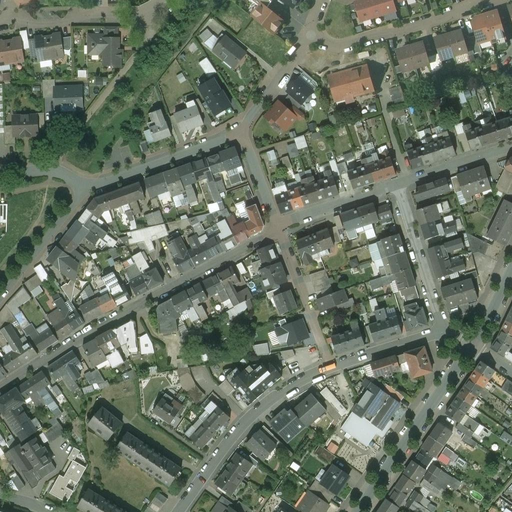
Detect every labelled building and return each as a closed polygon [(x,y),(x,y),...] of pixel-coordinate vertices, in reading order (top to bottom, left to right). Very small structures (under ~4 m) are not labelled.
[(272,3),(267,0),(250,0),(250,1),(259,8),(261,5),(267,10),(272,3)] [(279,0),(293,9),(295,6),(297,5),(300,2),(299,0),(279,0)] [(361,23),(372,19),(366,0),(365,0),(355,3),(355,5),(357,10),(361,23)] [(366,0),(372,19),(384,15),(379,0),(366,0)] [(379,0),(384,15),(396,12),(394,4),(392,0),(379,0)] [(267,10),(261,5),(259,8),(251,18),(273,35),(283,23),(267,10)] [(497,12),(484,17),(491,41),(492,43),(505,39),(497,12)] [(484,17),(475,19),(473,24),(476,36),(479,44),(491,41),(484,17)] [(118,28),(104,28),(104,39),(118,39),(118,28)] [(214,36),(208,30),(200,37),(206,44),(214,36)] [(461,32),(453,34),(453,35),(448,36),(454,57),(467,54),(468,53),(464,40),(461,32)] [(61,34),(53,35),(53,37),(48,38),(51,60),(64,58),(63,51),(61,39),(61,34)] [(104,39),(102,39),(99,36),(89,36),(89,46),(92,46),(92,49),(93,49),(93,55),(104,55),(104,66),(111,66),(114,68),(121,68),(121,60),(122,59),(122,51),(118,51),(119,39),(118,39),(104,39)] [(443,37),(434,40),(439,55),(441,61),(454,57),(448,36),(443,38),(443,37)] [(476,36),(470,39),(475,55),(482,53),(479,44),(476,36)] [(42,37),(35,38),(38,58),(39,62),(51,60),(48,38),(43,39),(42,37)] [(245,54),(225,37),(213,51),(225,61),(227,59),(235,66),(245,54)] [(71,38),(61,39),(63,51),(71,50),(71,38)] [(21,39),(13,40),(13,41),(8,42),(12,64),(24,62),(21,39)] [(475,55),(470,39),(464,40),(468,53),(467,54),(468,57),(475,55)] [(35,40),(28,41),(31,59),(38,58),(35,40)] [(8,42),(3,43),(3,41),(0,41),(0,66),(12,64),(8,42)] [(427,58),(423,43),(415,46),(415,47),(410,48),(416,69),(429,65),(427,58)] [(410,48),(405,50),(404,49),(396,51),(401,66),(403,73),(416,69),(410,48)] [(439,55),(433,56),(438,72),(444,70),(441,61),(439,55)] [(433,56),(427,58),(429,65),(431,73),(438,72),(433,56)] [(209,60),(202,65),(211,80),(198,88),(217,119),(233,109),(214,78),(219,75),(209,60)] [(367,67),(329,77),(335,102),(345,100),(346,105),(354,102),(353,98),(374,92),(367,67)] [(313,93),(298,79),(287,92),(290,95),(302,105),(305,102),(306,103),(309,103),(311,100),(311,97),(310,96),(313,93)] [(55,81),(43,81),(44,99),(55,99),(54,89),(55,89),(55,81)] [(400,87),(389,90),(394,107),(405,104),(400,87)] [(55,89),(54,89),(55,99),(55,111),(62,111),(62,113),(76,112),(76,110),(83,110),(82,88),(55,89)] [(302,105),(290,95),(286,99),(294,107),(298,110),(302,105)] [(464,95),(448,100),(452,112),(468,107),(464,95)] [(206,113),(199,100),(194,102),(197,107),(200,115),(206,113)] [(197,107),(194,102),(186,104),(189,111),(175,116),(181,133),(204,125),(200,115),(197,107)] [(289,112),(279,103),(265,118),(272,124),(275,121),(285,131),(296,119),(297,118),(289,112)] [(298,110),(294,107),(289,112),(297,118),(296,119),(299,122),(306,120),(304,116),(298,110)] [(403,110),(392,114),(394,120),(405,116),(403,110)] [(161,111),(149,116),(152,123),(156,122),(157,126),(165,123),(161,111)] [(216,128),(208,112),(201,115),(208,132),(216,128)] [(45,130),(44,114),(36,114),(36,117),(37,116),(38,130),(45,130)] [(494,115),(489,117),(490,118),(484,120),(487,127),(497,123),(494,115)] [(29,116),(21,116),(21,117),(13,117),(14,127),(14,137),(15,137),(22,136),(22,137),(30,137),(30,136),(38,136),(38,130),(37,116),(36,117),(29,117),(29,116)] [(374,119),(367,121),(369,127),(376,126),(374,119)] [(511,133),(507,120),(497,123),(503,140),(511,137),(511,133)] [(157,126),(150,129),(155,143),(172,137),(166,122),(165,123),(157,126)] [(497,123),(487,127),(492,144),(503,140),(497,123)] [(14,127),(5,127),(6,145),(15,145),(15,137),(14,137),(14,127)] [(481,128),(476,130),(482,147),(492,144),(487,127),(481,128)] [(466,133),(466,134),(471,151),(482,147),(476,130),(466,133)] [(298,149),(308,148),(306,136),(295,138),(296,144),(288,145),(290,158),(299,156),(298,149)] [(427,139),(421,141),(423,148),(429,146),(427,139)] [(444,141),(439,143),(445,160),(456,156),(451,139),(450,139),(444,141)] [(445,160),(439,143),(435,144),(429,146),(435,163),(445,160)] [(435,163),(429,146),(423,148),(419,149),(424,167),(435,163)] [(408,153),(414,170),(424,167),(419,149),(414,151),(408,153)] [(274,151),(260,156),(263,163),(276,159),(274,151)] [(231,152),(220,155),(226,171),(241,165),(237,153),(231,152)] [(377,154),(372,156),(372,157),(373,157),(375,164),(380,163),(377,154)] [(220,155),(207,160),(213,175),(226,171),(220,155)] [(288,157),(281,159),(285,170),(292,168),(288,157)] [(385,161),(380,163),(386,180),(396,176),(391,159),(390,159),(385,161)] [(207,160),(191,166),(196,181),(213,175),(207,160)] [(375,164),(370,166),(375,183),(386,180),(380,163),(375,164)] [(191,166),(178,171),(185,192),(190,204),(197,202),(192,189),(190,190),(188,184),(197,182),(196,181),(191,166)] [(337,166),(331,168),(335,179),(340,177),(337,166)] [(364,168),(359,170),(365,187),(375,183),(370,166),(364,168)] [(485,168),(475,171),(482,191),(491,188),(485,168)] [(349,173),(348,174),(353,190),(365,187),(359,170),(354,172),(349,173)] [(178,171),(164,175),(169,190),(172,197),(178,195),(185,192),(178,171)] [(475,171),(466,174),(473,194),(482,191),(475,171)] [(511,174),(506,172),(505,171),(502,177),(511,182),(511,174)] [(234,172),(227,175),(229,182),(236,180),(234,172)] [(243,182),(248,181),(245,172),(240,174),(243,182)] [(466,174),(457,177),(462,191),(464,197),(473,194),(466,174)] [(164,175),(145,182),(150,198),(158,195),(158,194),(169,190),(164,175)] [(220,177),(214,179),(216,187),(223,184),(220,177)] [(457,177),(451,179),(456,195),(460,193),(460,192),(462,191),(457,177)] [(511,183),(511,182),(502,177),(496,190),(506,195),(509,189),(511,183)] [(313,178),(307,180),(309,186),(315,184),(313,178)] [(214,179),(207,182),(210,189),(216,187),(214,179)] [(327,181),(320,183),(325,200),(338,195),(333,179),(332,179),(327,181)] [(445,181),(420,190),(423,200),(449,192),(445,181)] [(325,200),(320,183),(315,184),(309,186),(314,203),(325,200)] [(140,184),(123,190),(129,204),(136,201),(145,198),(140,184)] [(304,188),(299,190),(304,207),(314,203),(309,186),(304,188)] [(278,189),(273,191),(276,198),(281,196),(278,189)] [(123,190),(106,196),(111,210),(122,207),(129,204),(123,190)] [(169,190),(158,194),(158,195),(163,208),(168,206),(169,207),(171,206),(171,205),(175,204),(172,197),(169,190)] [(304,207),(299,190),(288,193),(294,210),(304,207)] [(185,192),(178,195),(182,207),(190,204),(185,192)] [(281,196),(276,198),(282,214),(294,210),(288,193),(281,196)] [(106,196),(95,200),(88,210),(100,218),(102,216),(105,213),(109,211),(111,210),(106,196)] [(136,201),(129,204),(131,212),(133,217),(141,214),(136,201)] [(497,220),(511,227),(511,204),(506,202),(497,220)] [(448,203),(416,213),(421,226),(436,221),(435,217),(439,215),(439,214),(450,211),(448,203)] [(129,204),(122,207),(125,215),(127,214),(131,212),(129,204)] [(256,205),(245,209),(250,221),(244,224),(251,238),(263,232),(265,227),(256,205)] [(373,205),(358,210),(363,227),(371,224),(379,222),(375,210),(373,205)] [(389,206),(375,210),(379,222),(393,217),(389,206)] [(100,218),(88,210),(78,222),(90,231),(95,225),(100,218)] [(363,227),(358,210),(341,216),(347,232),(355,230),(363,227)] [(109,211),(105,213),(102,216),(107,224),(113,222),(109,211)] [(164,225),(159,211),(153,213),(157,226),(164,225)] [(133,217),(131,212),(127,214),(131,227),(128,228),(128,233),(131,232),(138,231),(133,217)] [(153,213),(145,216),(150,228),(157,226),(153,213)] [(209,221),(208,214),(180,221),(182,228),(209,221)] [(342,228),(339,216),(334,218),(337,227),(338,230),(342,228)] [(436,221),(421,226),(425,241),(457,231),(452,216),(444,219),(446,225),(442,226),(442,225),(438,226),(436,221)] [(233,217),(225,222),(230,230),(238,226),(233,217)] [(511,232),(511,227),(497,220),(488,239),(495,242),(505,247),(511,232)] [(90,231),(78,222),(69,235),(80,244),(85,237),(90,231)] [(225,222),(218,225),(223,234),(230,230),(225,222)] [(238,226),(230,230),(238,245),(251,238),(244,224),(238,226)] [(107,234),(95,225),(90,231),(108,244),(114,248),(117,243),(107,235),(107,234)] [(337,227),(328,230),(335,247),(342,244),(338,230),(337,227)] [(138,231),(131,232),(132,237),(129,238),(130,246),(144,243),(150,254),(155,251),(146,229),(138,231)] [(238,245),(230,230),(223,234),(217,237),(225,252),(238,245)] [(328,230),(312,236),(321,258),(329,254),(327,250),(335,247),(328,230)] [(355,230),(347,232),(350,240),(357,237),(355,230)] [(90,231),(85,237),(92,242),(96,245),(102,251),(108,244),(90,231)] [(204,232),(196,236),(201,245),(209,241),(204,232)] [(481,241),(467,235),(472,255),(479,253),(481,241)] [(79,245),(68,236),(59,248),(70,257),(75,251),(79,245)] [(196,236),(189,240),(194,249),(201,245),(196,236)] [(321,258),(312,236),(296,243),(303,259),(311,256),(313,261),(321,258)] [(399,236),(381,241),(387,258),(404,253),(399,236)] [(180,238),(173,241),(177,248),(179,247),(181,252),(184,254),(188,252),(180,238)] [(209,241),(201,245),(209,260),(222,253),(215,238),(209,241)] [(461,239),(444,245),(447,254),(448,254),(464,249),(461,239)] [(387,258),(381,241),(376,243),(382,260),(387,258)] [(490,246),(481,241),(479,253),(485,257),(490,246)] [(505,247),(495,242),(493,247),(496,249),(503,252),(505,247)] [(194,249),(188,252),(196,266),(209,260),(201,245),(194,249)] [(272,245),(258,250),(261,260),(264,269),(279,263),(272,245)] [(444,245),(428,250),(433,265),(449,260),(447,254),(444,245)] [(493,247),(490,246),(485,257),(491,260),(496,249),(493,247)] [(70,257),(59,248),(49,261),(72,279),(76,282),(80,265),(70,257)] [(116,249),(109,251),(113,259),(120,256),(116,249)] [(496,249),(491,260),(497,263),(503,252),(496,249)] [(85,259),(75,251),(70,257),(80,265),(85,259)] [(184,254),(174,260),(181,274),(196,266),(188,252),(184,254)] [(387,258),(382,260),(384,268),(387,277),(394,275),(410,270),(404,253),(387,258)] [(141,254),(133,258),(136,264),(144,260),(141,254)] [(311,256),(303,259),(306,266),(313,263),(313,261),(311,256)] [(144,260),(136,264),(141,272),(149,268),(144,260)] [(261,260),(246,266),(251,277),(257,275),(255,269),(256,269),(258,272),(265,269),(264,269),(261,260)] [(449,260),(433,265),(438,279),(454,274),(451,266),(449,260)] [(463,262),(451,266),(454,274),(466,270),(463,262)] [(279,263),(264,269),(265,269),(267,276),(271,287),(286,281),(279,263)] [(136,264),(126,269),(132,282),(130,283),(129,283),(136,296),(136,297),(150,290),(143,276),(143,277),(140,272),(141,272),(136,264)] [(51,279),(41,265),(34,270),(38,275),(44,284),(51,279)] [(231,268),(217,275),(225,290),(232,286),(239,282),(231,268)] [(384,268),(379,270),(382,278),(387,277),(384,268)] [(267,276),(265,269),(258,272),(260,279),(267,276)] [(156,270),(143,276),(150,290),(164,283),(156,270)] [(325,270),(310,276),(312,282),(323,279),(328,277),(325,270)] [(410,270),(394,275),(397,282),(396,282),(399,292),(400,292),(409,289),(415,287),(410,270)] [(476,272),(465,275),(467,281),(472,280),(472,281),(478,279),(476,272)] [(103,279),(110,293),(120,288),(117,283),(118,282),(114,273),(103,279)] [(38,275),(29,282),(34,290),(44,284),(38,275)] [(217,275),(203,283),(210,297),(218,293),(225,290),(217,275)] [(387,277),(382,278),(385,287),(393,284),(393,283),(396,282),(397,282),(394,275),(387,277)] [(332,288),(328,277),(323,279),(327,290),(332,288)] [(382,278),(370,282),(373,292),(379,290),(379,289),(385,287),(382,278)] [(72,279),(68,284),(67,284),(61,287),(72,303),(76,282),(72,279)] [(323,279),(312,282),(316,294),(327,290),(323,279)] [(467,281),(441,290),(448,310),(478,300),(472,281),(472,280),(467,281)] [(199,285),(185,292),(193,307),(196,305),(207,299),(199,285)] [(120,288),(110,293),(117,307),(130,300),(123,286),(120,288)] [(237,295),(232,286),(225,290),(229,299),(233,306),(239,303),(241,302),(243,305),(245,303),(240,293),(237,295)] [(23,287),(6,306),(14,317),(21,312),(18,308),(31,299),(23,287)] [(101,294),(97,287),(92,290),(95,297),(101,294)] [(266,293),(268,300),(275,298),(275,297),(281,294),(279,289),(266,293)] [(409,289),(400,292),(402,299),(411,296),(409,289)] [(92,290),(87,293),(88,295),(86,296),(88,299),(89,298),(90,300),(95,297),(92,290)] [(225,290),(218,293),(222,302),(229,299),(225,290)] [(281,294),(275,297),(275,298),(278,306),(277,307),(280,315),(296,309),(290,291),(281,294)] [(343,291),(334,294),(317,300),(321,311),(337,305),(347,302),(347,301),(343,291)] [(185,292),(172,300),(179,314),(185,311),(193,307),(185,292)] [(110,293),(97,300),(104,314),(117,307),(110,293)] [(352,299),(347,301),(347,302),(337,305),(339,311),(340,311),(354,306),(355,306),(352,299)] [(97,300),(82,308),(89,322),(104,314),(97,300)] [(172,300),(160,306),(158,310),(161,334),(178,332),(177,320),(181,318),(179,314),(172,300)] [(239,303),(233,306),(236,311),(241,308),(239,303)] [(201,307),(198,308),(196,305),(193,307),(200,322),(207,318),(201,307)] [(417,305),(404,309),(412,332),(428,326),(422,309),(419,311),(417,305)] [(6,306),(0,313),(0,330),(0,331),(9,325),(10,326),(17,322),(14,317),(6,306)] [(200,322),(193,307),(185,311),(187,314),(188,314),(194,325),(200,322)] [(67,309),(62,313),(65,318),(71,315),(67,309)] [(71,315),(65,318),(74,331),(85,324),(77,311),(71,315)] [(30,326),(21,312),(14,317),(17,322),(27,337),(30,336),(30,335),(36,331),(32,325),(30,326)] [(62,313),(55,317),(59,322),(65,318),(62,313)] [(299,316),(284,322),(286,326),(292,341),(293,340),(294,343),(301,340),(300,338),(306,336),(299,316)] [(59,322),(53,326),(62,339),(74,331),(65,318),(59,322)] [(397,319),(383,323),(388,339),(402,335),(397,319)] [(132,321),(113,331),(121,345),(122,347),(128,344),(128,347),(127,348),(130,355),(138,354),(135,322),(132,321)] [(360,329),(357,322),(350,324),(353,332),(346,334),(351,351),(365,346),(360,329)] [(511,325),(506,322),(501,332),(511,336),(511,325)] [(383,323),(369,327),(374,343),(388,339),(383,323)] [(10,326),(9,325),(0,331),(14,352),(21,347),(18,343),(20,342),(10,326)] [(286,326),(281,327),(284,334),(277,336),(281,345),(292,341),(286,326)] [(337,328),(329,331),(332,338),(339,336),(337,328)] [(51,329),(40,337),(36,331),(30,335),(30,336),(41,353),(58,341),(51,329)] [(0,331),(0,330),(0,344),(7,356),(14,352),(0,331)] [(113,331),(97,340),(105,354),(121,345),(113,331)] [(193,344),(187,331),(181,334),(182,337),(180,338),(185,348),(191,345),(193,344)] [(511,345),(511,336),(501,332),(497,340),(510,349),(511,346),(511,345)] [(351,351),(346,334),(339,336),(332,338),(333,344),(331,345),(333,350),(335,349),(337,355),(351,351)] [(148,335),(140,339),(142,355),(155,354),(153,345),(148,335)] [(105,354),(97,340),(83,347),(94,368),(108,360),(107,358),(105,354)] [(510,349),(497,340),(491,349),(504,358),(508,352),(510,349)] [(21,347),(14,352),(23,365),(38,355),(29,342),(21,347)] [(257,356),(270,354),(269,343),(256,345),(257,356)] [(424,348),(405,355),(413,378),(432,372),(424,348)] [(312,349),(282,353),(284,367),(285,367),(285,369),(292,368),(291,366),(314,362),(312,349)] [(119,351),(107,358),(108,360),(113,369),(124,363),(119,351)] [(7,356),(0,360),(0,362),(8,375),(23,365),(14,352),(7,356)] [(73,352),(61,361),(69,373),(75,369),(81,365),(73,352)] [(269,355),(258,356),(260,367),(271,365),(269,355)] [(396,357),(372,365),(375,377),(375,378),(399,370),(396,357)] [(61,361),(48,369),(56,381),(62,377),(69,373),(61,361)] [(0,379),(8,375),(0,362),(0,379)] [(494,371),(482,363),(476,371),(488,380),(494,371)] [(189,368),(177,371),(178,377),(190,374),(189,368)] [(80,378),(75,369),(69,373),(73,378),(75,381),(80,378)] [(105,383),(98,370),(91,374),(97,385),(105,383)] [(488,380),(476,371),(469,380),(482,389),(488,380)] [(42,373),(30,381),(38,393),(44,389),(50,385),(42,373)] [(69,373),(62,377),(66,383),(73,378),(69,373)] [(190,374),(178,377),(180,384),(192,380),(190,374)] [(375,378),(375,377),(375,378),(376,379),(372,385),(400,404),(404,398),(375,378)] [(73,378),(66,383),(72,392),(75,389),(81,397),(84,395),(75,381),(73,378)] [(192,380),(180,384),(183,390),(194,384),(192,380)] [(226,392),(232,386),(226,380),(220,386),(226,392)] [(368,389),(372,385),(366,380),(362,385),(368,389)] [(482,389),(469,380),(464,388),(477,397),(482,389)] [(30,381),(16,390),(24,402),(30,398),(38,393),(30,381)] [(261,394),(249,381),(234,395),(245,408),(261,394)] [(194,384),(183,390),(187,395),(197,388),(194,384)] [(372,385),(368,389),(353,412),(380,429),(386,420),(388,421),(400,404),(372,385)] [(63,394),(57,386),(52,390),(58,398),(63,394)] [(197,388),(187,395),(191,400),(201,392),(197,388)] [(477,397),(464,388),(458,397),(471,406),(477,397)] [(44,389),(38,393),(46,404),(52,413),(57,409),(58,409),(44,389)] [(16,390),(0,400),(0,409),(5,417),(5,416),(20,407),(25,403),(24,402),(16,390)] [(347,413),(326,390),(321,394),(327,401),(342,418),(347,413)] [(205,396),(201,392),(191,400),(196,405),(205,396)] [(38,393),(30,398),(38,410),(46,404),(38,393)] [(174,401),(166,395),(162,400),(171,406),(174,401)] [(312,395),(292,411),(307,427),(326,412),(327,411),(321,405),(312,395)] [(471,406),(458,397),(452,406),(465,415),(471,406)] [(162,400),(153,413),(162,419),(171,406),(162,400)] [(183,407),(174,401),(171,406),(180,412),(183,407)] [(342,418),(327,401),(321,405),(327,411),(326,412),(336,423),(342,418)] [(211,402),(205,410),(207,411),(211,415),(218,408),(211,402)] [(121,420),(102,404),(87,421),(107,437),(121,420)] [(171,406),(162,419),(171,425),(180,412),(171,406)] [(465,415),(452,406),(446,414),(459,423),(465,415)] [(39,435),(20,407),(5,416),(14,430),(15,430),(22,440),(24,441),(27,439),(28,441),(39,435)] [(467,415),(475,419),(479,411),(471,407),(467,415)] [(229,419),(218,408),(211,415),(223,426),(229,419)] [(57,409),(52,413),(57,419),(62,416),(57,409)] [(207,411),(199,419),(204,423),(211,415),(207,411)] [(292,411),(288,415),(284,411),(271,423),(274,427),(288,441),(305,426),(307,427),(292,411)] [(380,429),(353,412),(341,429),(367,447),(380,429)] [(223,426),(211,415),(204,423),(216,434),(223,426)] [(483,421),(477,416),(473,421),(480,425),(483,421)] [(199,419),(193,427),(197,431),(204,423),(199,419)] [(480,425),(473,421),(470,425),(477,430),(480,425)] [(216,434),(204,423),(197,431),(209,441),(216,434)] [(60,424),(45,434),(49,441),(51,439),(54,444),(68,436),(60,424)] [(453,432),(440,424),(430,437),(443,446),(453,432)] [(193,427),(185,435),(190,439),(197,431),(193,427)] [(126,429),(114,448),(142,467),(155,447),(126,429)] [(197,431),(190,439),(201,449),(209,441),(197,431)] [(269,441),(260,431),(246,445),(263,462),(275,449),(276,448),(277,448),(269,441)] [(511,435),(505,431),(500,438),(511,445),(511,444),(511,435)] [(282,445),(273,436),(269,441),(277,448),(276,448),(277,450),(282,445)] [(443,446),(430,437),(422,450),(433,458),(435,458),(443,446)] [(36,439),(22,448),(20,445),(9,452),(18,466),(29,483),(40,476),(37,472),(51,463),(52,462),(36,439)] [(329,450),(337,452),(339,445),(331,443),(329,450)] [(462,451),(449,443),(446,448),(458,457),(462,451)] [(293,455),(282,445),(277,450),(276,448),(275,449),(288,461),(293,455)] [(336,457),(320,446),(315,453),(331,464),(336,457)] [(155,447),(142,467),(170,485),(183,466),(155,447)] [(458,457),(446,448),(442,453),(455,462),(458,457)] [(75,449),(69,459),(74,462),(75,462),(80,452),(75,449)] [(433,458),(422,450),(413,462),(425,470),(433,458)] [(18,466),(9,452),(5,455),(14,469),(18,466)] [(246,460),(238,454),(228,469),(242,479),(252,465),(253,465),(246,460)] [(259,464),(249,456),(246,460),(253,465),(252,465),(256,467),(259,464)] [(74,462),(59,488),(55,486),(51,493),(67,502),(73,491),(67,488),(71,480),(78,484),(85,471),(78,467),(79,465),(75,462),(74,462)] [(413,462),(405,474),(416,482),(425,470),(413,462)] [(51,463),(37,472),(40,476),(42,479),(43,478),(56,469),(51,463)] [(321,484),(335,494),(337,495),(350,477),(333,466),(321,484)] [(441,471),(434,466),(429,473),(436,478),(441,471)] [(227,469),(224,474),(220,479),(217,484),(216,485),(231,495),(242,479),(228,469),(227,469)] [(425,470),(416,482),(418,483),(426,471),(425,470)] [(17,472),(10,477),(13,480),(9,483),(16,493),(26,486),(17,472)] [(436,478),(429,473),(424,480),(432,485),(436,478)] [(40,476),(29,483),(34,489),(45,482),(43,478),(42,479),(40,476)] [(415,484),(404,476),(395,488),(407,496),(415,484)] [(335,494),(321,484),(316,480),(311,488),(330,502),(335,494)] [(88,483),(76,502),(90,511),(109,511),(117,502),(88,483)] [(330,502),(311,488),(307,494),(310,496),(310,495),(327,506),(330,502)] [(407,496),(395,488),(387,501),(398,509),(407,496)] [(168,499),(158,493),(151,502),(161,509),(168,499)] [(423,498),(415,493),(411,499),(419,504),(423,498)] [(327,506),(310,495),(310,496),(307,494),(296,510),(299,511),(325,511),(329,508),(327,506)] [(243,511),(236,506),(223,497),(218,502),(221,504),(229,509),(230,507),(236,511),(243,511)] [(419,504),(411,499),(406,507),(413,511),(425,511),(427,510),(419,504)] [(396,511),(398,509),(387,501),(379,511),(396,511)] [(132,511),(117,502),(109,511),(132,511)] [(151,502),(144,511),(158,511),(161,509),(151,502)] [(252,511),(253,511),(239,502),(236,506),(243,511),(252,511)]
